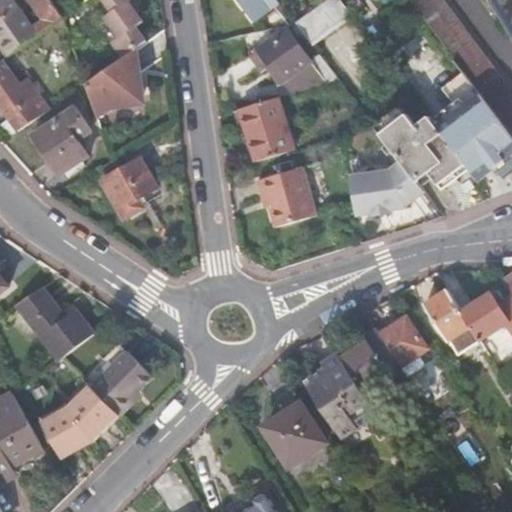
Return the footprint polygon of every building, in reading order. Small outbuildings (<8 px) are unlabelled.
[(34,0),(0,0),(0,25),(22,9),(14,0),(31,0),(33,1),(34,0)] [(64,17),(51,0),(34,0),(33,1),(45,20),(35,27),(22,9),(0,25),(0,42),(10,56),(64,17)] [(103,0),(113,13),(106,18),(120,38),(113,43),(124,59),(138,49),(147,43),(135,27),(143,22),(137,14),(128,2),(131,0),(103,0)] [(131,0),(128,2),(137,14),(140,11),(131,0)] [(275,0),(241,0),(255,18),(273,6),(279,15),(284,12),(275,0)] [(342,0),(322,0),(296,21),(312,42),(313,43),(353,13),(342,0)] [(411,0),(465,72),(511,134),(511,90),(444,0),(411,0)] [(511,0),(499,0),(511,21),(511,0)] [(313,59),(304,48),(288,27),(259,49),(270,64),(292,93),(340,78),(321,53),(313,59)] [(313,43),(312,42),(304,48),(313,59),(321,53),(313,43)] [(124,59),(87,85),(98,117),(113,109),(138,105),(137,96),(144,95),(138,49),(124,59)] [(262,70),(270,64),(259,49),(252,55),(262,70)] [(0,67),(0,104),(19,131),(44,115),(32,99),(20,84),(5,64),(0,67)] [(511,134),(465,72),(444,88),(462,109),(438,127),(470,167),(481,179),(495,169),(498,173),(511,163),(511,134)] [(20,84),(32,99),(38,94),(27,79),(20,84)] [(279,97),(241,109),(256,161),(295,150),(279,97)] [(76,107),(33,135),(60,176),(89,156),(78,141),(92,131),(76,107)] [(408,114),(380,135),(400,162),(418,184),(432,173),(444,188),(470,167),(438,127),(431,116),(418,127),(408,114)] [(142,158),(103,180),(124,218),(143,207),(138,199),(159,188),(142,158)] [(427,192),(418,184),(400,162),(391,169),(352,176),(358,217),(375,214),(375,217),(393,214),(393,212),(409,209),(408,207),(427,192)] [(260,180),(265,197),(269,195),(272,206),(278,227),(319,214),(305,166),(260,180)] [(0,294),(9,287),(0,275),(0,294)] [(66,317),(43,288),(18,306),(60,362),(97,334),(78,308),(66,317)] [(462,312),(448,290),(425,305),(449,342),(451,341),(460,356),(481,342),(480,341),(462,312)] [(462,312),(480,341),(509,325),(511,329),(511,301),(501,308),(492,294),(462,312)] [(382,334),(403,366),(429,348),(408,317),(382,334)] [(397,386),(410,378),(403,366),(382,334),(378,329),(365,338),(369,342),(342,359),(365,394),(392,378),(397,386)] [(365,338),(339,354),(342,359),(369,342),(365,338)] [(130,352),(95,387),(122,415),(136,401),(134,399),(142,391),(156,378),(130,352)] [(324,363),(327,368),(342,359),(339,354),(324,363)] [(511,357),(499,365),(504,374),(511,368),(511,357)] [(341,438),(379,416),(365,394),(342,359),(327,368),(310,379),(318,391),(314,394),(341,438)] [(90,383),(68,404),(72,409),(95,387),(90,383)] [(95,387),(72,409),(96,440),(122,415),(95,387)] [(0,472),(44,448),(13,391),(0,398),(0,414),(5,425),(0,427),(0,472)] [(136,401),(144,392),(142,391),(134,399),(136,401)] [(68,404),(43,419),(46,424),(72,409),(68,404)] [(302,405),(266,427),(291,466),(327,443),(302,405)] [(65,458),(96,440),(72,409),(46,424),(65,458)] [(278,511),(268,493),(253,501),(256,506),(244,511),(278,511)]
